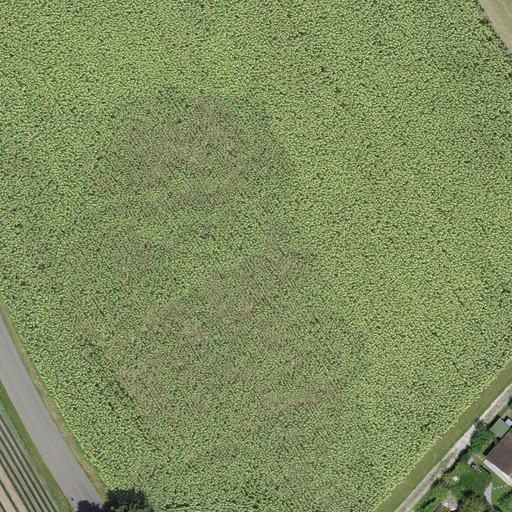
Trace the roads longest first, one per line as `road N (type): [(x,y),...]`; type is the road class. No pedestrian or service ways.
road 1 (unclassified): [(97,511),(51,446),(0,338)]
road 2 (track): [(511,387),(398,511)]
